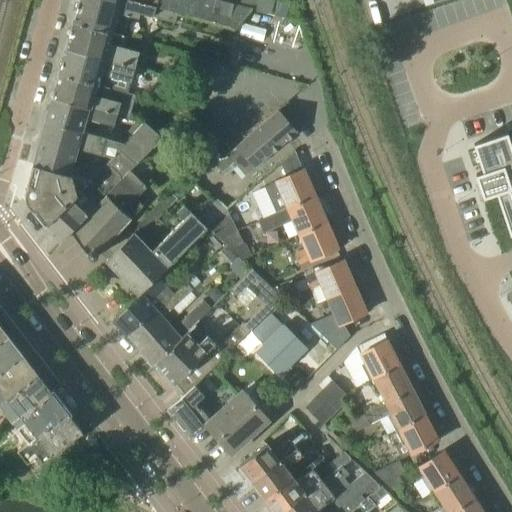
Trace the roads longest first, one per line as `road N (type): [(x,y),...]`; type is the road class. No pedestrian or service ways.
road 1 (tertiary): [(189,496),(0,247)]
road 2 (residential): [(397,320),(354,340),(189,496)]
road 3 (residential): [(397,320),(306,102)]
road 4 (residential): [(506,511),(397,320)]
road 5 (residential): [(0,197),(53,0)]
road 6 (residential): [(432,113),(429,168),(471,273)]
